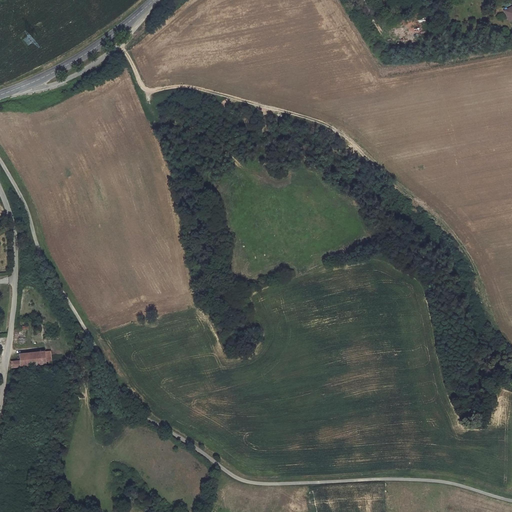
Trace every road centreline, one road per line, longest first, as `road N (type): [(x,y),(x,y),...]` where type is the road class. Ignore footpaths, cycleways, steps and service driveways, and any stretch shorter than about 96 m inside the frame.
road 1 (unclassified): [(0,159),(38,246),(130,405),(228,472),(274,484),(433,479),(511,500)]
road 2 (track): [(121,46),(150,92),(187,87),(322,122)]
road 3 (unclassified): [(0,187),(14,221),(15,265),(0,400)]
road 4 (tertiary): [(153,0),(97,46),(0,95)]
road 5 (track): [(150,92),(154,114),(195,131),(244,170)]
